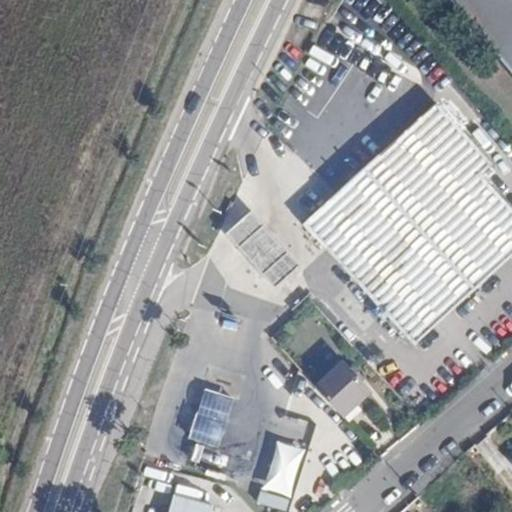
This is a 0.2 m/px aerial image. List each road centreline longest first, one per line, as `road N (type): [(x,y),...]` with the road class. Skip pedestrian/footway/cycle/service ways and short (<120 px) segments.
road 1 (secondary): [(155,267),(279,0)]
road 2 (secondary): [(243,0),(130,254)]
road 3 (secondary): [(130,254),(36,511)]
road 4 (secondary): [(64,511),(155,267)]
road 5 (residential): [(511,375),(353,511)]
